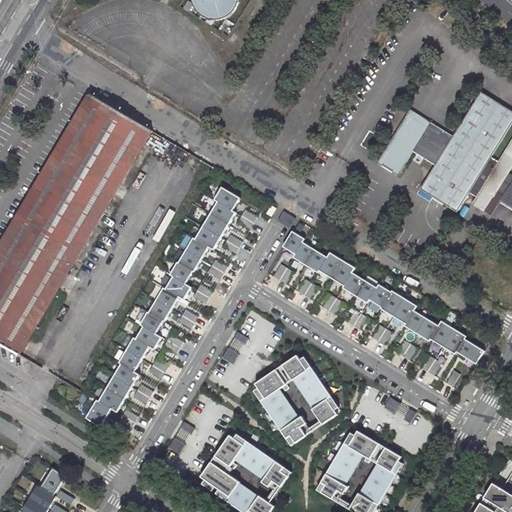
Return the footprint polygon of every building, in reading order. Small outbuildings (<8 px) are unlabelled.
[(199,0),(200,4),(201,8),(204,12),(207,16),(211,19),(216,21),(221,21),(225,21),(230,20),(235,18),(239,15),(242,12),(244,8),(246,3),(246,0),(199,0)] [(435,165),(420,189),(456,212),(466,197),(491,156),(511,123),(511,112),(480,93),(453,136),(435,165)] [(0,342),(19,355),(153,131),(91,94),(0,246),(0,342)] [(411,110),(377,162),(398,175),(413,151),(435,165),(453,136),(411,110)] [(491,156),(466,197),(473,202),(472,204),(491,216),(500,202),(511,209),(511,180),(506,176),(511,167),(511,140),(499,161),(491,156)] [(216,200),(219,202),(234,211),(242,198),(223,187),(216,200)] [(219,202),(212,214),(230,225),(237,213),(234,211),(219,202)] [(271,205),(267,213),(272,216),(276,208),(271,205)] [(246,210),(242,216),(255,223),(258,217),(246,210)] [(212,214),(204,227),(222,238),(230,225),(212,214)] [(242,216),(239,222),(251,229),(255,223),(242,216)] [(204,227),(197,239),(210,248),(215,250),(222,238),(204,227)] [(293,231),(284,247),(297,255),(304,243),(306,239),(293,231)] [(231,235),(227,241),(240,248),(243,242),(231,235)] [(195,238),(187,251),(203,260),(210,248),(197,239),(195,238)] [(227,241),(224,247),(236,254),(240,248),(227,241)] [(304,243),(297,255),(295,258),(307,266),(317,250),(304,243)] [(329,258),(317,250),(307,266),(319,273),(320,271),(329,258)] [(187,251),(180,263),(194,272),(195,272),(203,260),(187,251)] [(329,258),(320,271),(333,279),(344,261),(332,253),(329,258)] [(216,260),(212,266),(225,273),(228,267),(216,260)] [(357,268),(344,261),(333,279),(345,286),(354,273),(357,268)] [(171,275),(174,277),(187,284),(194,272),(180,263),(179,262),(171,275)] [(289,268),(283,264),(275,277),(281,280),(289,268)] [(212,266),(209,272),(221,279),(225,273),(212,266)] [(294,272),(289,268),(281,280),(287,284),(294,272)] [(354,273),(345,286),(344,289),(356,296),(366,281),(354,273)] [(174,277),(167,289),(181,297),(185,300),(193,288),(187,284),(174,277)] [(313,283),(307,280),(300,292),(306,296),(313,283)] [(378,288),(366,281),(356,296),(369,304),(371,300),(378,288)] [(319,287),(313,283),(306,296),(312,299),(319,287)] [(201,285),(198,291),(210,298),(214,292),(201,285)] [(378,288),(371,300),(383,308),(393,293),(380,285),(378,288)] [(165,288),(157,300),(173,310),(181,297),(167,289),(165,288)] [(198,291),(194,297),(206,304),(210,298),(198,291)] [(393,291),(393,293),(383,308),(382,309),(395,317),(406,299),(393,291)] [(338,299),(332,295),(324,307),(330,311),(338,299)] [(344,302),(338,299),(330,311),(336,314),(344,302)] [(406,299),(395,317),(407,325),(415,311),(418,307),(406,299)] [(157,300),(150,313),(165,322),(166,322),(173,310),(157,300)] [(186,310),(183,316),(195,323),(199,317),(186,310)] [(363,314),(357,310),(349,323),(355,326),(363,314)] [(428,319),(415,311),(407,325),(406,327),(418,334),(428,319)] [(141,325),(145,327),(157,334),(165,322),(150,313),(149,312),(141,325)] [(369,317),(363,314),(355,326),(361,330),(369,317)] [(183,316),(179,322),(192,329),(195,323),(183,316)] [(428,319),(418,334),(430,342),(432,340),(440,326),(428,319)] [(443,322),(440,326),(432,340),(444,347),(455,329),(443,322)] [(387,329),(381,325),(374,338),(380,341),(387,329)] [(145,327),(137,339),(151,347),(156,350),(163,338),(157,334),(145,327)] [(393,333),(387,329),(380,341),(385,345),(393,333)] [(455,329),(444,347),(456,355),(458,353),(466,340),(468,337),(455,329)] [(234,338),(245,344),(248,338),(238,332),(234,338)] [(172,335),(168,341),(180,348),(184,342),(172,335)] [(135,338),(128,350),(143,360),(151,347),(137,339),(135,338)] [(486,352),(466,340),(458,353),(477,365),(486,352)] [(168,341),(164,346),(177,354),(180,348),(168,341)] [(412,344),(406,341),(398,353),(404,357),(412,344)] [(418,348),(412,344),(404,357),(410,360),(418,348)] [(232,364),(238,354),(228,348),(222,358),(232,364)] [(120,363),(122,364),(136,372),(143,360),(128,350),(120,363)] [(297,356),(283,366),(293,382),(294,381),(314,410),(313,410),(323,426),(338,415),(335,411),(327,400),(332,397),(312,368),(307,371),(300,360),(297,356)] [(437,359),(431,356),(423,368),(429,372),(437,359)] [(304,357),(300,360),(307,371),(312,368),(304,357)] [(157,359),(153,365),(165,373),(169,367),(157,359)] [(443,363),(437,359),(429,372),(435,375),(443,363)] [(122,364),(115,377),(133,387),(141,375),(136,372),(122,364)] [(153,365),(149,371),(162,379),(165,373),(153,365)] [(266,400),(262,402),(287,440),(291,437),(296,444),(307,437),(302,428),(307,424),(302,417),(301,417),(302,418),(300,419),(280,391),(283,389),(285,392),(289,389),(277,371),(256,385),(259,389),(266,400)] [(461,374),(455,371),(448,383),(453,387),(461,374)] [(85,384),(90,377),(83,372),(78,379),(85,384)] [(115,377),(108,389),(126,400),(133,387),(115,377)] [(142,384),(138,390),(151,398),(154,392),(142,384)] [(108,389),(100,401),(113,409),(118,413),(126,400),(108,389)] [(255,392),(262,402),(266,400),(259,389),(255,392)] [(138,390),(135,396),(147,404),(151,398),(138,390)] [(339,408),(332,397),(327,400),(335,411),(339,408)] [(385,408),(395,414),(401,403),(391,397),(385,408)] [(98,400),(87,418),(92,422),(102,428),(113,409),(100,401),(98,400)] [(127,409),(123,415),(136,423),(139,417),(127,409)] [(411,409),(405,420),(411,423),(417,413),(411,409)] [(123,415),(120,421),(132,429),(136,423),(123,415)] [(181,428),(191,434),(195,428),(184,422),(181,428)] [(327,485),(322,493),(333,500),(338,491),(344,495),(349,486),(348,487),(346,485),(364,456),(367,458),(365,461),(369,464),(380,444),(359,431),(356,436),(350,446),(345,444),(322,483),(327,485)] [(238,433),(235,437),(245,444),(248,440),(238,433)] [(352,433),(345,444),(350,446),(356,436),(352,433)] [(282,486),(290,475),(283,470),(285,466),(248,440),(245,444),(235,437),(231,434),(216,455),(235,468),(238,464),(234,462),(236,458),(265,478),(263,481),(270,486),(274,480),(282,486)] [(291,437),(287,440),(292,447),(296,444),(291,437)] [(179,455),(185,444),(175,438),(169,449),(179,455)] [(360,494),(350,510),(353,511),(369,511),(375,503),(379,505),(397,475),(393,472),(400,461),(402,457),(387,448),(377,464),(379,464),(361,494),(360,494)] [(241,481),(212,461),(202,476),(206,479),(230,496),(227,500),(245,511),(248,511),(250,509),(254,511),(270,511),(276,505),(260,494),(260,496),(240,482),(241,481)] [(404,464),(400,461),(393,472),(397,475),(404,464)] [(293,471),(285,466),(283,470),(290,475),(293,471)] [(52,468),(41,486),(52,494),(64,476),(52,468)] [(203,483),(227,500),(230,496),(206,479),(203,483)] [(318,490),(322,493),(327,485),(322,483),(318,490)] [(511,511),(511,493),(494,483),(475,511),(511,511)] [(21,509),(25,511),(26,511),(45,511),(55,495),(52,494),(41,486),(37,484),(21,509)] [(61,490),(57,496),(71,504),(74,498),(61,490)] [(375,503),(369,511),(375,511),(379,505),(375,503)]
